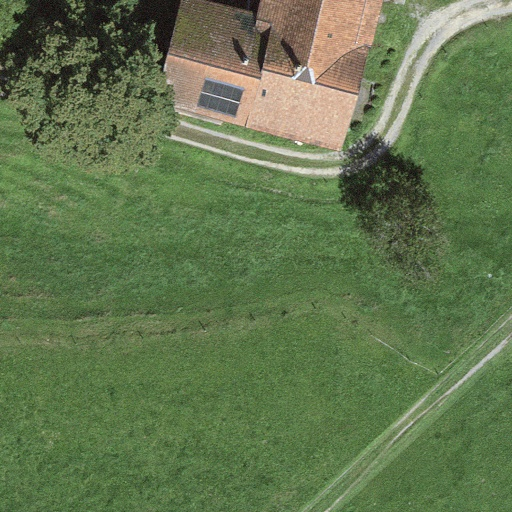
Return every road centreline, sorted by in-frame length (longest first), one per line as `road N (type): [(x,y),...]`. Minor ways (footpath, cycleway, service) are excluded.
road 1 (track): [(511,12),(434,38),(380,152),(330,175),(0,96)]
road 2 (track): [(511,340),(330,511)]
